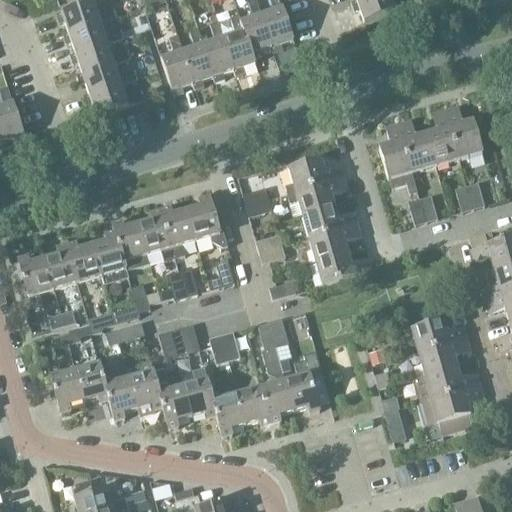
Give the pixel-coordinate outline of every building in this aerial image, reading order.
[(147,0),(145,12),(157,8),(154,0),(147,0)] [(268,0),(273,15),(262,19),(261,19),(272,52),(271,52),(273,58),(283,54),(281,49),(293,44),(278,0),(268,0)] [(413,0),(393,7),(390,0),(372,0),(356,5),(350,7),(354,16),(360,15),(364,27),(419,8),(416,0),(413,0)] [(261,19),(262,19),(256,3),(247,6),(253,22),(241,26),(254,64),(262,61),(260,55),(271,52),(272,52),(261,19)] [(102,26),(102,27),(121,21),(118,12),(115,13),(99,18),(95,5),(57,17),(60,27),(66,25),(69,36),(69,37),(102,26)] [(255,67),(254,64),(241,26),(239,19),(230,22),(235,38),(224,42),(223,42),(234,74),(233,75),(235,80),(245,77),(243,71),(255,67)] [(106,39),(102,27),(102,26),(69,37),(69,36),(63,38),(66,48),(72,46),(76,56),(76,57),(108,47),(108,48),(125,42),(122,34),(106,39)] [(223,42),(224,42),(218,26),(209,29),(215,45),(203,49),(202,49),(213,81),(213,82),(214,87),(224,84),(222,78),(233,75),(234,74),(223,42)] [(202,49),(203,49),(198,33),(189,35),(194,52),(183,56),(182,56),(193,88),(192,88),(194,94),(204,91),(202,85),(213,82),(213,81),(202,49)] [(182,56),(183,56),(177,39),(168,42),(174,59),(160,63),(173,101),(183,98),(181,92),(192,88),(193,88),(182,56)] [(112,59),(108,48),(108,47),(76,57),(76,56),(70,58),(73,68),(79,66),(82,77),(82,78),(115,67),(115,68),(131,63),(128,54),(112,59)] [(119,80),(115,68),(115,67),(82,78),(82,77),(76,79),(80,89),(85,87),(89,98),(121,88),(121,89),(138,83),(135,75),(119,80)] [(125,100),(121,89),(121,88),(89,98),(83,100),(86,109),(92,108),(96,120),(144,104),(142,95),(125,100)] [(0,139),(2,146),(1,147),(3,152),(13,149),(11,143),(24,139),(7,91),(0,93),(0,98),(4,110),(0,111),(0,139)] [(445,115),(459,163),(483,156),(473,125),(462,128),(457,112),(445,115)] [(435,170),(459,163),(445,115),(432,119),(437,134),(426,137),(435,170)] [(435,170),(426,137),(415,141),(410,125),(398,129),(412,177),(435,170)] [(418,197),(412,177),(398,129),(385,132),(390,148),(379,152),(388,184),(389,184),(392,193),(406,190),(409,199),(418,197)] [(324,175),(321,164),(288,173),(293,188),(285,190),(287,199),(295,197),(344,183),(340,170),(324,175)] [(334,211),(331,200),(347,195),(344,183),(295,197),(287,199),(290,207),(298,205),(302,220),(334,211)] [(466,190),(473,213),(484,210),(477,187),(466,190)] [(462,216),(473,213),(466,190),(455,193),(462,216)] [(245,211),(269,204),(266,192),(242,199),(245,211)] [(419,203),(426,226),(438,223),(432,200),(419,203)] [(219,238),(209,201),(201,204),(202,209),(186,214),(195,246),(210,242),(211,247),(222,253),(227,251),(223,237),(219,238)] [(415,229),(426,226),(419,203),(409,206),(415,229)] [(269,204),(245,211),(248,221),(272,215),(269,204)] [(309,243),(357,229),(354,217),(337,222),(334,211),(302,220),(309,243)] [(161,215),(171,253),(175,263),(185,260),(182,250),(195,246),(186,214),(174,218),(172,212),(161,215)] [(148,260),(161,256),(163,266),(175,263),(171,253),(161,215),(152,218),(153,224),(139,228),(148,260)] [(122,226),(112,229),(114,236),(115,236),(127,274),(151,267),(148,260),(139,228),(124,232),(122,226)] [(315,267),(348,257),(345,246),(361,242),(357,229),(309,243),(315,267)] [(108,245),(93,249),(102,280),(103,285),(129,279),(127,274),(115,236),(114,236),(106,239),(108,245)] [(485,238),(469,242),(473,253),(488,249),(485,238)] [(258,258),(282,251),(279,239),(255,246),(258,258)] [(493,276),(511,270),(511,241),(488,249),(473,253),(470,254),(474,267),(490,262),(493,276)] [(102,280),(93,249),(78,254),(76,247),(68,250),(78,287),(102,280)] [(54,294),(78,287),(68,250),(57,253),(59,259),(46,263),(54,294)] [(282,251),(258,258),(261,269),(285,262),(282,251)] [(348,257),(315,267),(322,291),(371,277),(367,264),(351,268),(348,257)] [(54,294),(46,263),(30,267),(29,261),(19,264),(30,300),(29,301),(32,311),(42,308),(39,298),(54,294)] [(210,295),(218,292),(235,288),(228,262),(215,265),(220,283),(208,287),(210,295)] [(485,306),(511,298),(511,270),(493,276),(497,289),(482,293),(485,306)] [(179,276),(187,301),(198,298),(191,272),(179,276)] [(158,296),(161,306),(173,302),(174,305),(187,301),(179,276),(167,279),(171,292),(158,296)] [(271,306),(295,299),(291,287),(268,294),(271,306)] [(158,296),(146,300),(142,288),(130,291),(137,317),(149,314),(148,309),(161,306),(158,296)] [(509,327),(511,325),(511,298),(485,306),(489,318),(505,314),(509,327)] [(112,315),(116,328),(127,324),(124,312),(112,315)] [(61,318),(65,330),(76,327),(72,315),(61,318)] [(116,328),(112,315),(88,322),(92,338),(101,335),(103,331),(116,328)] [(53,333),(65,330),(61,318),(50,321),(53,333)] [(268,328),(275,352),(287,349),(281,324),(268,328)] [(418,358),(466,344),(463,332),(448,336),(444,325),(412,334),(418,358)] [(511,353),(511,325),(509,327),(511,338),(511,340),(496,345),(500,358),(510,355),(509,354),(511,353)] [(115,335),(118,346),(143,339),(140,328),(115,335)] [(279,366),(275,352),(268,328),(257,330),(264,355),(261,356),(267,379),(272,382),(274,387),(260,391),(271,429),(280,426),(278,419),(293,415),(284,384),(282,378),(279,366)] [(64,336),(67,348),(81,345),(77,333),(64,336)] [(169,336),(176,361),(188,358),(181,333),(169,336)] [(108,349),(118,346),(115,335),(105,338),(108,349)] [(58,351),(67,348),(64,336),(55,339),(58,351)] [(176,361),(169,336),(157,339),(164,364),(176,361)] [(238,361),(232,337),(220,341),(227,365),(238,361)] [(227,365),(220,341),(209,343),(216,368),(227,365)] [(425,381),(457,372),(454,361),(470,356),(466,344),(418,358),(425,381)] [(382,354),(369,357),(372,369),(385,365),(382,354)] [(319,415),(310,383),(322,380),(315,357),(304,360),(305,364),(293,368),(297,380),(284,384),(293,415),(307,411),(309,418),(319,415)] [(282,378),(290,375),(287,363),(286,363),(279,366),(282,378)] [(163,413),(158,396),(152,374),(150,364),(138,367),(141,377),(129,381),(138,411),(140,420),(162,413),(163,413)] [(83,403),(75,374),(60,378),(58,367),(46,370),(49,381),(50,381),(60,417),(70,414),(68,408),(83,403)] [(110,405),(102,377),(99,367),(75,374),(83,403),(97,399),(100,408),(109,405),(110,405)] [(217,419),(213,405),(206,382),(203,372),(191,375),(194,386),(182,389),(192,421),(205,418),(206,422),(217,419)] [(431,405),(480,391),(476,378),(460,383),(457,372),(425,381),(412,384),(419,407),(421,407),(431,405)] [(138,411),(129,381),(115,385),(113,375),(102,377),(110,405),(109,405),(115,426),(124,424),(122,416),(138,411)] [(387,377),(374,381),(378,393),(390,390),(387,377)] [(176,425),(192,421),(182,389),(158,396),(163,413),(162,413),(168,433),(178,430),(176,425)] [(261,432),(271,429),(260,391),(236,398),(245,428),(259,424),(261,432)] [(421,407),(428,431),(431,444),(473,432),(467,408),(483,403),(480,391),(431,405),(421,407)] [(215,420),(222,443),(232,440),(230,432),(245,428),(236,398),(225,401),(223,392),(210,396),(217,419),(215,420)] [(391,404),(382,406),(385,418),(394,415),(391,404)] [(397,416),(385,419),(386,420),(390,433),(401,430),(397,416)] [(76,511),(121,511),(127,510),(125,502),(111,506),(108,493),(94,497),(91,484),(75,489),(78,501),(74,502),(76,511)] [(192,492),(174,496),(176,505),(194,500),(192,492)] [(143,495),(124,501),(125,502),(127,510),(135,508),(146,505),(143,495)] [(230,511),(228,504),(201,511),(198,499),(194,500),(176,505),(173,506),(175,511),(230,511)] [(465,505),(467,511),(480,511),(477,501),(465,505)]
